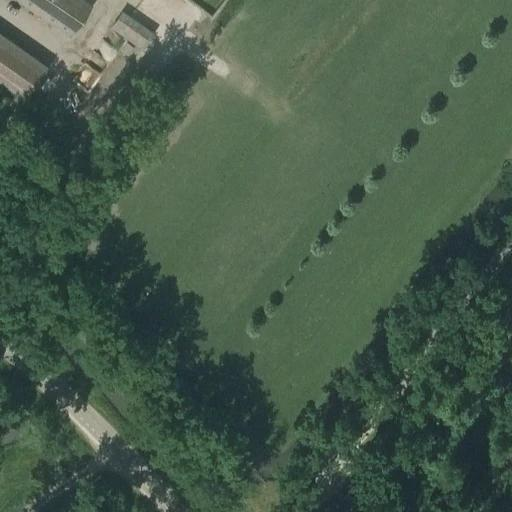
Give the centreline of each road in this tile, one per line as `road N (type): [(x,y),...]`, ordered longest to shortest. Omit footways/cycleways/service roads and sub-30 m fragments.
road 1 (unclassified): [(296,511),(511,235)]
road 2 (tertiary): [(173,511),(116,448),(0,344)]
